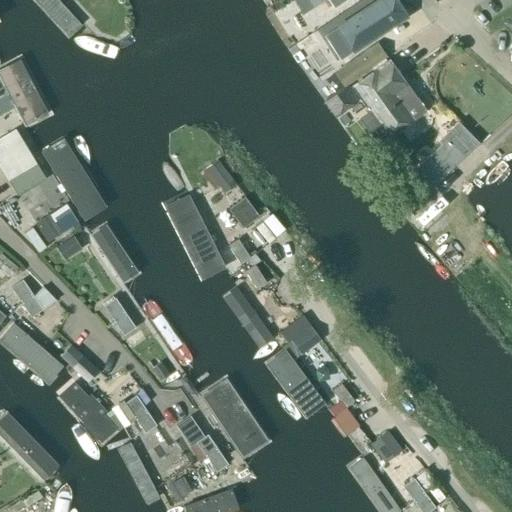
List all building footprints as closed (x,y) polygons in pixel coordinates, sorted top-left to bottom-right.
[(31,0),(68,41),(82,28),(57,0),(31,0)] [(355,50),(409,14),(400,0),(375,0),(338,24),(355,50)] [(330,77),(339,91),(370,68),(386,57),(377,44),(330,77)] [(0,91),(1,93),(19,82),(0,45),(0,91)] [(386,57),(370,68),(374,73),(378,70),(389,62),(386,57)] [(391,61),(355,86),(392,138),(415,121),(397,95),(409,86),(391,61)] [(335,118),(358,102),(353,93),(347,85),(339,91),(323,101),(335,118)] [(10,96),(30,136),(46,128),(25,88),(10,96)] [(477,143),(458,124),(440,141),(443,144),(418,168),(435,185),(477,143)] [(0,168),(7,181),(37,164),(16,128),(0,137),(0,168)] [(109,207),(68,137),(42,152),(83,222),(109,207)] [(224,193),(236,185),(228,175),(226,170),(217,159),(205,167),(224,193)] [(183,193),(163,202),(208,283),(223,274),(183,193)] [(141,275),(109,227),(94,238),(126,286),(141,275)] [(63,261),(81,249),(73,236),(55,248),(63,261)] [(239,264),(249,257),(238,239),(228,245),(239,264)] [(0,268),(10,277),(18,268),(1,253),(0,254),(0,268)] [(256,290),(266,283),(254,264),(243,271),(256,290)] [(21,303),(32,295),(22,281),(11,288),(21,303)] [(45,304),(52,297),(42,287),(35,294),(45,304)] [(234,290),(211,305),(256,366),(280,348),(234,290)] [(32,295),(21,303),(31,317),(42,310),(32,295)] [(114,321),(124,314),(114,299),(104,306),(114,321)] [(191,354),(154,301),(148,300),(143,304),(142,309),(178,363),(185,364),(191,361),(191,354)] [(124,314),(114,321),(124,335),(135,328),(124,314)] [(0,340),(0,353),(41,392),(62,374),(11,329),(0,340)] [(76,343),(64,354),(91,382),(103,371),(76,343)] [(332,425),(281,356),(258,373),(308,441),(332,425)] [(160,381),(169,375),(160,362),(151,368),(160,381)] [(272,442),(225,377),(197,397),(243,462),(272,442)] [(344,408),(354,401),(341,383),(331,390),(344,408)] [(74,386),(58,401),(102,448),(118,433),(74,386)] [(135,418),(146,411),(136,397),(125,404),(123,400),(111,409),(123,427),(135,418)] [(146,411),(135,418),(145,433),(156,425),(146,411)] [(42,453),(9,419),(0,427),(0,431),(30,464),(42,453)] [(356,447),(366,439),(353,421),(343,428),(356,447)] [(199,461),(217,449),(206,435),(189,447),(199,461)] [(161,496),(132,440),(117,448),(146,504),(161,496)] [(217,449),(199,461),(199,462),(206,457),(216,472),(227,464),(217,449)] [(400,511),(401,511),(362,456),(346,468),(377,511),(400,511)] [(177,503),(193,492),(182,476),(166,487),(177,503)] [(421,511),(428,511),(434,508),(414,479),(403,487),(421,511)] [(68,511),(71,494),(71,489),(69,484),(64,483),(60,487),(57,492),(53,511),(68,511)] [(177,511),(225,511),(244,505),(238,490),(177,511)] [(8,511),(18,511),(42,498),(37,491),(22,500),(21,499),(6,508),(8,511)]
